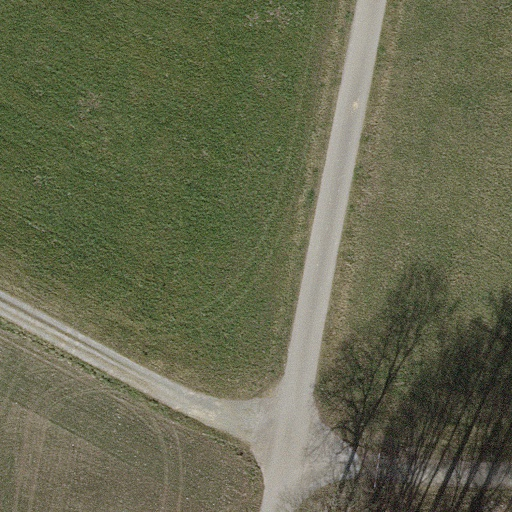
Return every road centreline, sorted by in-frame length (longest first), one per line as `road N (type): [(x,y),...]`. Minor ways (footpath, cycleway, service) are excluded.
road 1 (track): [(511,468),(283,448),(0,301)]
road 2 (track): [(375,0),(271,511)]
